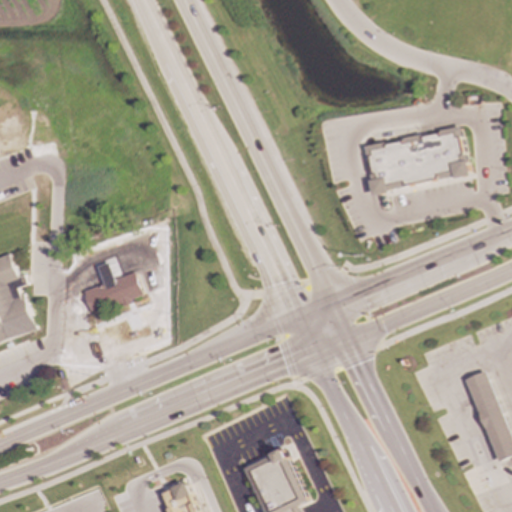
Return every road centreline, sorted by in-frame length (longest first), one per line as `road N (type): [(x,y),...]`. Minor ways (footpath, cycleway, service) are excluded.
road 1 (secondary): [(511,225),(55,420)]
road 2 (secondary): [(132,0),(310,356)]
road 3 (secondary): [(345,343),(176,0)]
road 4 (secondary): [(0,482),(310,356)]
road 5 (tertiary): [(428,511),(345,343)]
road 6 (secondary): [(345,343),(511,269)]
road 7 (tertiary): [(310,356),(390,511)]
